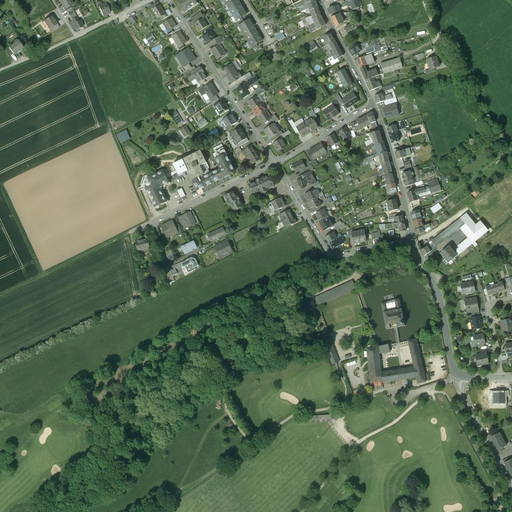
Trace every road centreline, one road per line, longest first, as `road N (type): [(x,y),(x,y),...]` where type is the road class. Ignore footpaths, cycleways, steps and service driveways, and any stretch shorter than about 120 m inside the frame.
road 1 (residential): [(168,0),(275,164)]
road 2 (residential): [(275,164),(336,261),(412,244)]
road 3 (track): [(300,511),(354,445),(428,389)]
road 4 (residential): [(154,0),(0,70)]
road 5 (residential): [(275,164),(129,233)]
road 6 (residential): [(372,104),(412,244)]
road 7 (track): [(129,233),(0,295)]
road 8 (residential): [(412,244),(435,283),(454,375)]
road 9 (residential): [(454,375),(511,491)]
